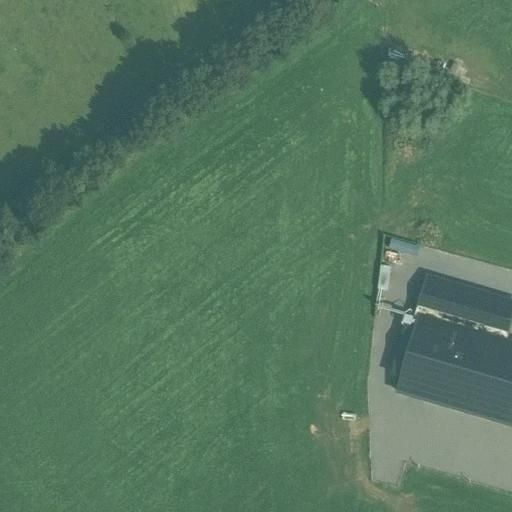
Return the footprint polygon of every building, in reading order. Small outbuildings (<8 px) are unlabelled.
[(421,174),(449,175),(451,87),(422,86),(421,174)] [(389,145),(389,163),(416,162),(416,145),(389,145)] [(479,212),(481,203),(461,199),(459,207),(479,212)] [(511,222),(437,204),(430,228),(452,234),(450,244),(511,259),(511,222)] [(511,302),(429,278),(396,388),(511,423),(511,302)]
